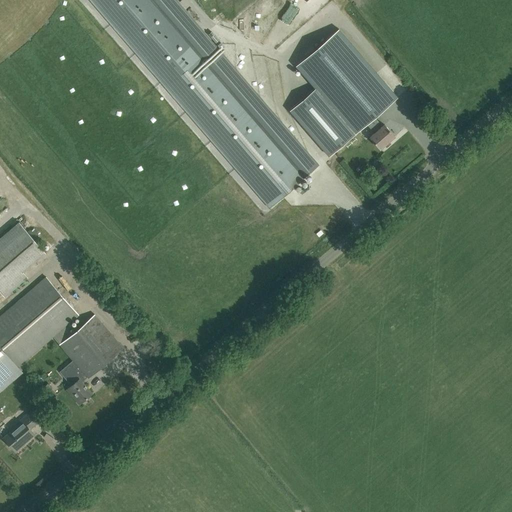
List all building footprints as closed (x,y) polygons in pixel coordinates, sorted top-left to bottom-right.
[(89,0),(156,77),(269,208),(308,174),(318,165),(175,0),(89,0)] [(315,88),(289,110),(329,156),(366,124),(375,117),(398,97),(338,29),(296,66),(315,88)] [(375,117),(366,124),(374,133),(369,136),(380,149),(394,136),(385,125),(380,129),(377,125),(379,123),(375,117)] [(393,161),(397,155),(390,150),(386,157),(393,161)] [(21,220),(0,235),(0,286),(10,279),(8,275),(13,272),(10,268),(5,272),(0,265),(0,257),(6,253),(13,262),(14,261),(18,267),(43,248),(21,220)] [(42,244),(49,238),(42,228),(35,234),(42,244)] [(52,257),(60,249),(56,244),(47,252),(52,257)] [(67,390),(79,404),(92,393),(82,382),(87,377),(88,378),(123,348),(95,315),(70,336),(63,329),(79,315),(46,277),(0,316),(0,388),(21,370),(18,367),(53,337),(73,361),(60,372),(72,385),(67,390)] [(30,429),(37,423),(28,413),(17,422),(19,424),(4,437),(15,451),(35,434),(30,429)]
